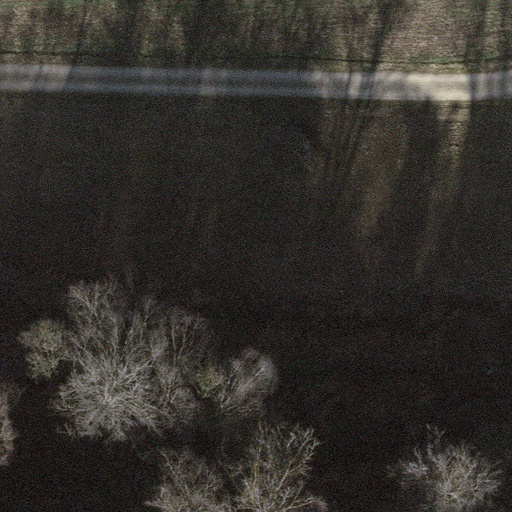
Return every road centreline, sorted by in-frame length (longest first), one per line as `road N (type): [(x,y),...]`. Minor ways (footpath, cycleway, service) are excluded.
road 1 (track): [(511,359),(0,354)]
road 2 (track): [(511,405),(298,453),(132,511)]
road 3 (track): [(370,0),(329,23),(0,34)]
